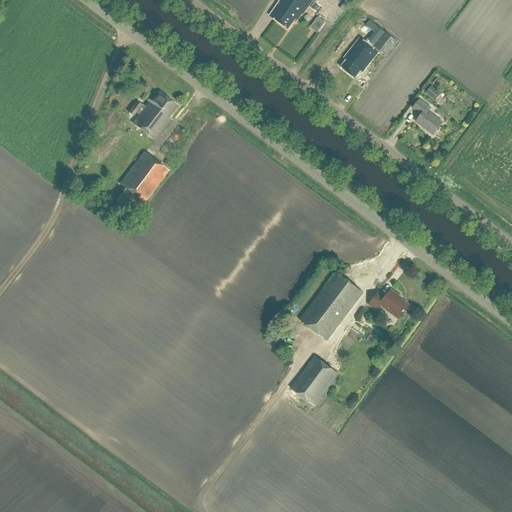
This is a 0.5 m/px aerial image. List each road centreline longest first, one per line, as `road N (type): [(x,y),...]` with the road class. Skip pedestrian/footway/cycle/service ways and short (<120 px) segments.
road 1 (tertiary): [(511,321),(88,0)]
road 2 (unclassified): [(511,244),(190,0)]
